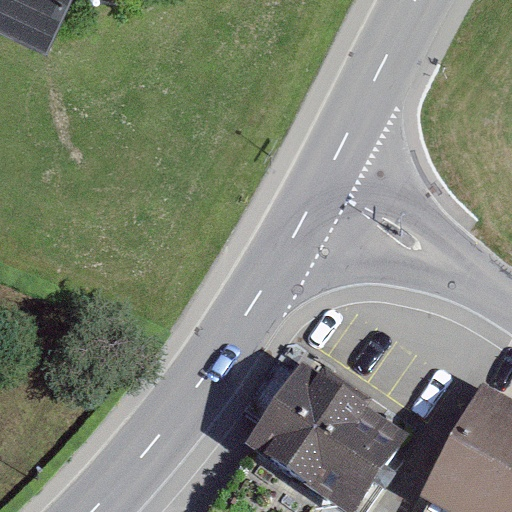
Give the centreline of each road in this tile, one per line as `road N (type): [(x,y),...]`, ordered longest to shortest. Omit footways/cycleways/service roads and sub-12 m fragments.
road 1 (primary): [(320,194),(211,369),(99,511)]
road 2 (tertiary): [(320,194),(511,307)]
road 3 (primary): [(418,0),(320,194)]
